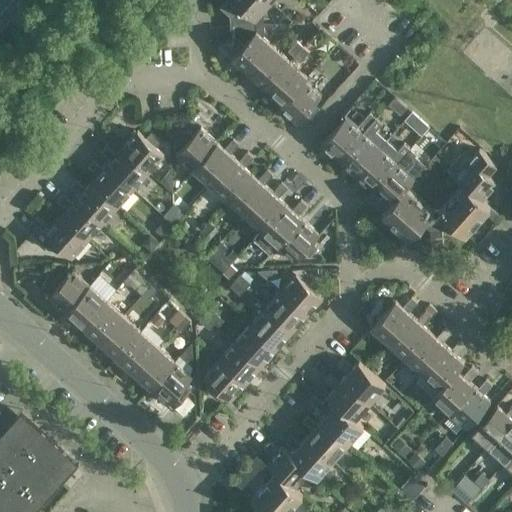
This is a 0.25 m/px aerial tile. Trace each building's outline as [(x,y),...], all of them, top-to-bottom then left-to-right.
[(271,2),(269,0),(234,0),(237,2),(228,13),(229,14),(230,26),(256,25),(255,19),(271,2)] [(256,25),(230,26),(230,36),(228,39),(234,43),(240,49),(232,57),(250,72),(273,46),(256,30),(256,25)] [(294,57),(303,47),(296,41),(287,51),(294,57)] [(273,46),(250,72),(267,88),(291,61),(273,46)] [(300,62),(309,51),(303,47),(294,57),(300,62)] [(291,61),(267,88),(283,102),(284,103),(304,80),(305,80),(308,77),(291,61)] [(284,103),(283,102),(280,106),(298,122),(305,114),(311,119),(320,109),(314,104),(322,95),(305,80),(304,80),(284,103)] [(401,114),(407,107),(395,96),(389,103),(401,114)] [(322,144),(339,159),(376,118),(370,112),(357,127),(346,117),(322,144)] [(421,121),(413,113),(407,119),(416,127),(421,121)] [(376,118),(339,159),(356,175),(387,141),(375,130),(382,123),(376,118)] [(177,153),(194,169),(218,143),(200,127),(193,135),(187,130),(178,140),(184,145),(177,153)] [(138,131),(122,148),(149,172),(164,154),(156,147),(162,141),(152,132),(146,138),(138,131)] [(218,143),(194,169),(211,184),(235,158),(231,154),(240,144),(234,139),(225,149),(218,143)] [(387,141),(356,175),(373,190),(410,149),(404,142),(397,150),(387,141)] [(149,172),(122,148),(116,154),(107,146),(101,152),(111,161),(107,165),(134,189),(149,172)] [(410,149),(373,190),(390,204),(390,205),(407,187),(415,178),(403,168),(416,153),(410,149)] [(447,170),(455,176),(463,184),(463,183),(482,199),(497,182),(489,174),(497,164),(479,149),(471,158),(463,152),(447,170)] [(235,158),(211,184),(228,199),(252,173),(245,167),(254,157),(248,152),(239,161),(235,158)] [(134,189),(107,165),(103,169),(94,160),(88,166),(98,175),(92,182),(118,205),(134,189)] [(252,173),(228,199),(245,215),(269,188),(265,184),(273,175),(267,169),(258,179),(252,173)] [(118,205),(92,182),(86,189),(76,180),(70,186),(80,195),(77,198),(103,222),(118,205)] [(269,188),(245,215),(262,230),(285,203),(279,197),(288,188),(281,182),(273,192),(269,188)] [(390,205),(390,204),(375,221),(381,226),(388,218),(410,237),(417,229),(422,233),(432,233),(432,238),(444,237),(443,232),(453,231),(457,227),(466,234),(485,212),(493,220),(499,214),(482,199),(463,183),(463,184),(439,210),(434,211),(407,187),(390,205)] [(103,222),(77,198),(73,203),(63,194),(58,200),(67,209),(62,215),(88,239),(103,222)] [(285,203),(262,230),(253,239),(270,254),(278,245),(302,218),(298,215),(307,205),(301,200),(292,209),(285,203)] [(88,239),(62,215),(46,233),(54,240),(49,246),(59,255),(64,249),(72,257),(88,239)] [(302,218),(278,245),(296,261),(303,252),(309,258),(318,248),(312,242),(320,234),(302,218)] [(133,269),(127,263),(118,273),(124,279),(133,269)] [(230,277),(235,272),(229,267),(224,272),(230,277)] [(49,296),(67,311),(91,285),(73,269),(66,277),(60,272),(51,282),(57,287),(49,296)] [(250,283),(240,273),(235,280),(245,289),(250,283)] [(296,273),(281,290),(307,314),(323,297),(315,289),(320,283),(310,274),(305,280),(296,273)] [(142,295),(152,285),(145,278),(135,289),(142,295)] [(245,289),(235,280),(229,286),(239,295),(245,289)] [(91,285),(67,311),(84,326),(107,300),(91,285)] [(148,300),(157,289),(152,285),(142,295),(148,300)] [(307,314),(281,290),(266,307),(292,331),(307,314)] [(403,306),(396,300),(372,327),(390,342),(413,316),(409,312),(418,302),(412,297),(403,306)] [(107,300),(84,326),(101,342),(124,315),(107,300)] [(413,316),(390,342),(403,355),(398,361),(395,358),(386,368),(392,374),(406,357),(430,331),(424,325),(436,311),(430,306),(417,319),(413,316)] [(220,317),(210,307),(204,313),(215,323),(220,317)] [(266,307),(250,324),(277,348),(292,331),(266,307)] [(176,325),(186,315),(178,309),(170,319),(176,325)] [(215,323),(204,313),(199,320),(209,329),(215,323)] [(124,315),(101,342),(118,357),(141,330),(124,315)] [(182,330),(191,320),(186,315),(176,325),(182,330)] [(250,324),(235,341),(262,365),(277,348),(250,324)] [(430,331),(406,357),(423,372),(447,346),(443,342),(452,333),(446,327),(437,337),(430,331)] [(141,330),(118,357),(135,372),(158,345),(141,330)] [(447,346),(423,372),(441,388),(464,361),(458,355),(466,345),(460,340),(451,350),(447,346)] [(235,341),(220,358),(246,382),(262,365),(235,341)] [(158,345),(135,372),(151,387),(175,361),(158,345)] [(231,399),(246,382),(220,358),(204,376),(213,383),(207,389),(218,398),(223,392),(231,399)] [(386,385),(359,361),(353,368),(343,359),(337,366),(347,375),(344,378),(370,402),(386,385)] [(175,361),(151,387),(169,403),(176,394),(182,400),(191,390),(185,384),(193,376),(175,361)] [(464,361),(441,388),(433,396),(450,411),(473,385),(470,381),(478,372),(472,366),(463,375),(457,370),(465,361),(464,361)] [(370,402),(344,378),(340,382),(330,374),(325,380),(335,389),(328,396),(337,404),(337,403),(355,419),(370,402)] [(473,385),(450,411),(467,427),(491,400),(484,394),(493,384),(486,379),(478,388),(473,385)] [(337,403),(337,404),(331,410),(321,401),(315,407),(325,416),(322,420),(348,444),(364,426),(355,419),(337,403)] [(498,404),(472,432),(489,447),(511,421),(511,405),(506,412),(498,404)] [(348,444),(322,420),(318,424),(308,415),(302,421),(312,430),(306,437),(333,461),(348,444)] [(53,474),(55,472),(46,463),(57,451),(55,450),(21,419),(0,442),(0,511),(33,511),(41,504),(38,502),(49,489),(52,491),(61,481),(53,474)] [(511,421),(489,447),(505,462),(511,454),(511,421)] [(333,461),(306,437),(300,443),(291,435),(285,441),(295,450),(292,454),(291,454),(310,470),(309,471),(318,478),(333,461)] [(291,454),(292,454),(283,446),(279,451),(269,442),(264,448),(274,457),(268,463),(294,487),(295,487),(309,471),(310,470),(291,454)] [(61,444),(59,446),(55,450),(57,451),(46,463),(55,472),(62,465),(69,471),(79,461),(61,444)] [(294,487),(268,463),(263,469),(271,477),(252,498),(260,505),(255,510),(255,511),(286,511),(303,494),(295,487),(294,487)] [(479,463),(454,482),(467,498),(491,479),(479,463)] [(398,489),(412,501),(424,487),(411,474),(398,489)]
